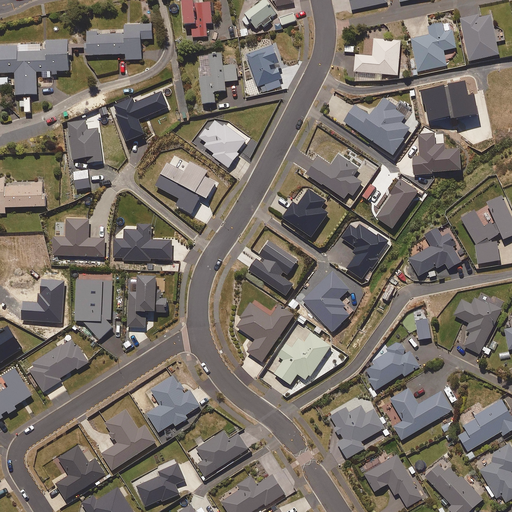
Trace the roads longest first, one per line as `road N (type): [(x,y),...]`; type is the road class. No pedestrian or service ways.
road 1 (residential): [(198,330),(205,274),(318,70),(322,0)]
road 2 (residential): [(198,330),(22,443),(18,472),(44,511)]
road 3 (residential): [(338,511),(285,428),(215,369),(198,330)]
